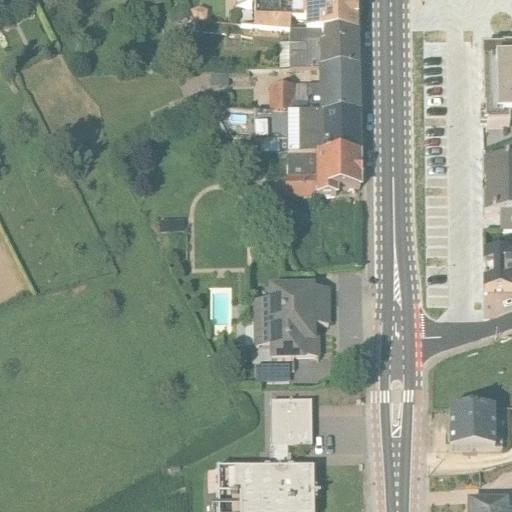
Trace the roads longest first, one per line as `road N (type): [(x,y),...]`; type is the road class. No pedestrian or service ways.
road 1 (primary): [(390,0),(395,343)]
road 2 (unclassified): [(465,334),(460,37)]
road 3 (primary): [(395,343),(396,511)]
